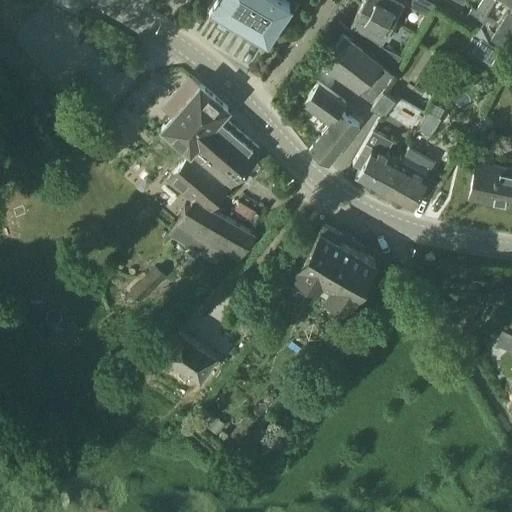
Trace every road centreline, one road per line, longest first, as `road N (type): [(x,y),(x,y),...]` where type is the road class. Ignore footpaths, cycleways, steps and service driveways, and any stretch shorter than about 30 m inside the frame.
road 1 (tertiary): [(511,250),(439,239),(351,204),(252,111)]
road 2 (track): [(511,439),(387,223)]
road 3 (unknown): [(302,164),(275,227),(172,323)]
road 4 (tertiary): [(252,111),(187,51),(99,0)]
road 5 (residential): [(252,111),(328,0)]
